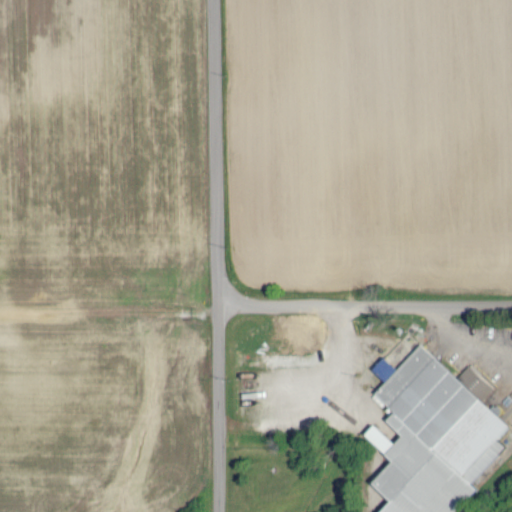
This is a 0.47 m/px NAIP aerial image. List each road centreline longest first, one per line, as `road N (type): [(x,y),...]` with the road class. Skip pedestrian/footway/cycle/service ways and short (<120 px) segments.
road 1 (residential): [(215,511),(210,0)]
road 2 (residential): [(511,303),(215,301)]
